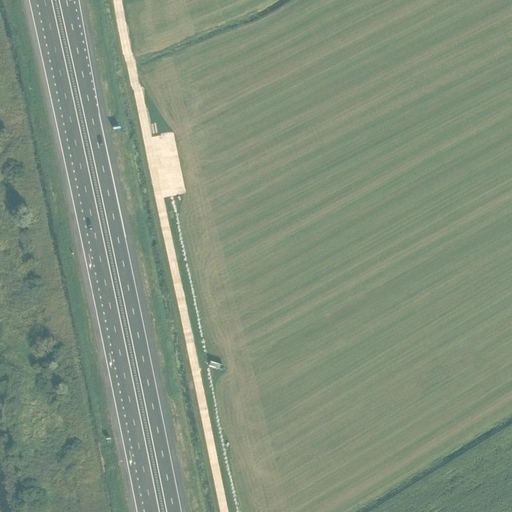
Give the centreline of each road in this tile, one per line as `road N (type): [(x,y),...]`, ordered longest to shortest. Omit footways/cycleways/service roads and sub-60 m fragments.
road 1 (motorway): [(42,0),(149,511)]
road 2 (motorway): [(174,511),(67,0)]
